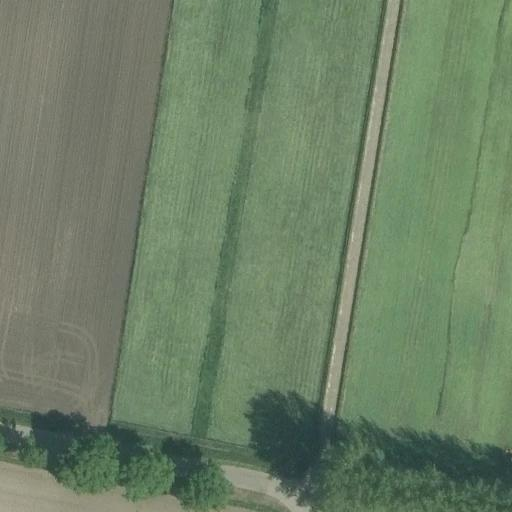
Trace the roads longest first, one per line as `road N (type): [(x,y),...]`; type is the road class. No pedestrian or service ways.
road 1 (track): [(305,503),(319,475),(397,0)]
road 2 (unclassified): [(308,511),(272,483),(0,430)]
